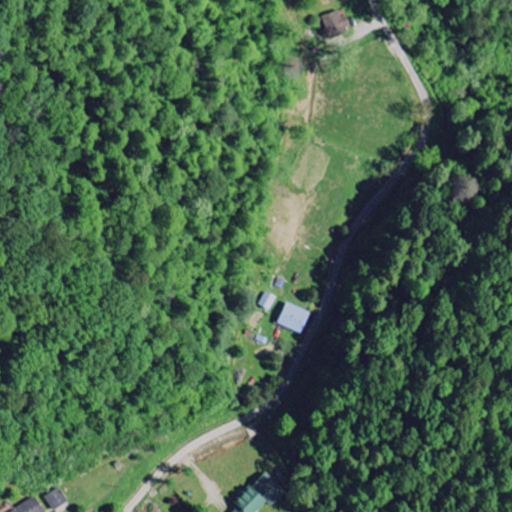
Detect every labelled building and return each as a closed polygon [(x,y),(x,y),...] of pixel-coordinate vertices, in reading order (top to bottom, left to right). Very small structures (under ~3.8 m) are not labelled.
[(354,35),(345,11),(325,18),(333,42),(354,35)] [(281,297),(269,291),(263,305),(275,310),(281,297)] [(281,325),(305,334),(314,313),(290,303),(281,325)] [(238,505),(241,508),(236,511),(260,511),(270,502),(275,507),(288,493),(268,474),(238,505)] [(57,511),(71,501),(61,488),(47,497),(57,511)] [(49,511),(39,496),(14,511),(49,511)]
